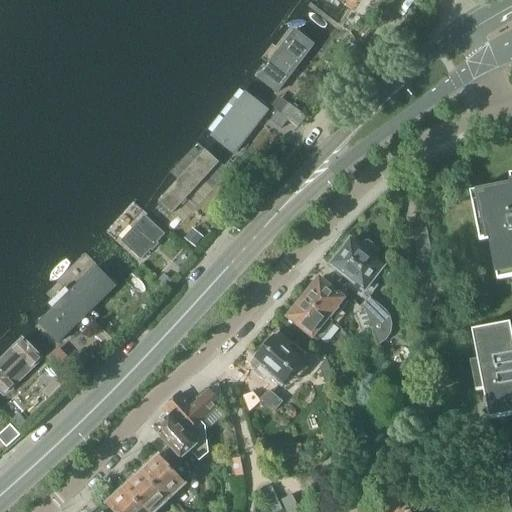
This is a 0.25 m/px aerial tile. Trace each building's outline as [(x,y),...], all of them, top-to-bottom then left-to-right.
[(258,76),(279,93),(314,47),(289,30),(258,76)] [(304,116),(288,104),(289,103),(287,102),(277,94),(269,104),(279,113),(297,127),(304,116)] [(210,142),(234,159),(268,114),(244,96),(210,142)] [(290,123),(280,114),(274,120),(284,129),(290,123)] [(155,206),(179,228),(227,177),(193,148),(169,175),(177,182),(155,206)] [(511,174),(509,176),(511,185),(470,193),(479,241),(489,240),(497,281),(511,277),(511,174)] [(195,247),(202,238),(192,229),(184,239),(195,247)] [(433,268),(426,229),(412,231),(419,270),(433,268)] [(349,285),(361,294),(366,288),(372,293),(378,286),(371,281),(383,267),(374,260),(379,253),(378,249),(368,241),(364,241),(359,248),(350,241),(331,265),(352,281),(349,285)] [(35,328),(57,349),(115,292),(94,270),(35,328)] [(163,289),(169,281),(162,275),(156,282),(163,289)] [(320,279),(304,299),(332,323),(349,303),(320,279)] [(332,323),(304,299),(288,319),(317,342),(332,323)] [(368,300),(361,309),(366,313),(371,327),(378,346),(380,346),(386,341),(391,333),(392,325),(390,317),(384,311),(369,299),(368,300)] [(371,327),(366,313),(357,316),(362,330),(371,327)] [(476,354),(511,346),(511,340),(509,325),(471,332),(476,354)] [(288,348),(292,343),(278,331),(254,358),(258,361),(253,366),(269,380),(271,378),(281,387),(291,376),(298,382),(310,368),(304,363),(305,362),(288,348)] [(0,361),(0,399),(2,401),(42,361),(21,340),(0,361)] [(480,376),(511,369),(511,346),(476,354),(480,376)] [(55,350),(47,358),(65,378),(74,370),(55,350)] [(81,373),(93,362),(83,352),(72,363),(81,373)] [(327,362),(320,370),(325,383),(333,380),(327,362)] [(511,369),(480,376),(484,398),(511,392),(511,369)] [(60,379),(45,394),(54,403),(69,388),(60,379)] [(216,386),(209,392),(218,402),(220,400),(216,386)] [(269,390),(266,393),(259,401),(273,414),(283,402),(269,390)] [(180,395),(164,409),(169,415),(170,414),(195,442),(205,433),(205,427),(199,421),(219,403),(218,402),(209,392),(194,405),(191,408),(180,395)] [(511,415),(511,392),(484,398),(489,420),(511,415)] [(345,404),(352,425),(369,406),(362,397),(345,404)] [(375,405),(348,434),(368,452),(395,422),(375,405)] [(27,425),(19,414),(12,420),(22,429),(27,425)] [(182,461),(174,469),(182,478),(208,454),(208,451),(206,440),(205,433),(195,442),(170,414),(169,415),(152,429),(168,447),(182,461)] [(10,425),(0,434),(0,441),(6,448),(20,436),(10,425)] [(168,447),(160,454),(174,469),(182,461),(174,452),(168,447)] [(141,471),(169,502),(187,485),(181,479),(182,478),(174,469),(160,454),(141,471)] [(123,487),(146,511),(157,511),(169,502),(141,471),(123,487)] [(146,511),(123,487),(105,504),(111,511),(146,511)] [(276,511),(282,509),(272,487),(270,487),(261,492),(270,511),(276,511)] [(300,511),(294,500),(292,495),(281,500),(286,511),(300,511)] [(379,505),(382,511),(407,511),(400,495),(379,505)]
